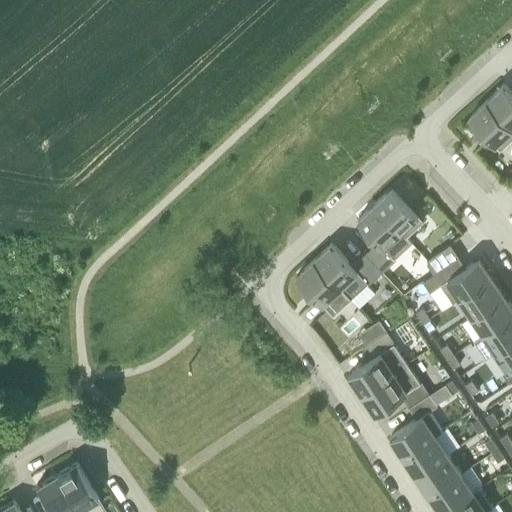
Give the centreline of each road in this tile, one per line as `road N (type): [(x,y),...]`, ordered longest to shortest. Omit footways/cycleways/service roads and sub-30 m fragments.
road 1 (residential): [(421,137),(274,269),(269,289),(421,511)]
road 2 (residential): [(143,511),(85,424),(0,474)]
road 3 (residential): [(421,137),(511,246)]
road 4 (residential): [(511,51),(421,137)]
